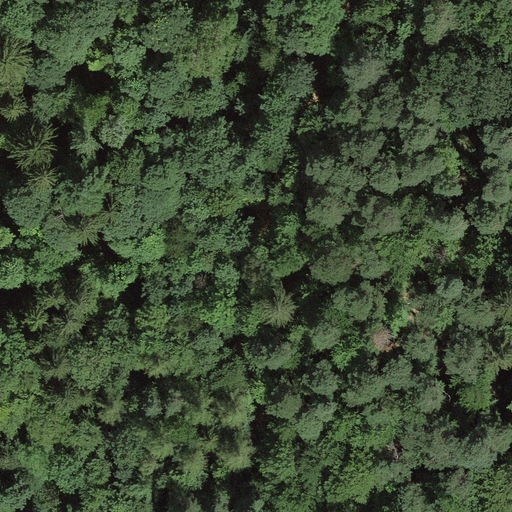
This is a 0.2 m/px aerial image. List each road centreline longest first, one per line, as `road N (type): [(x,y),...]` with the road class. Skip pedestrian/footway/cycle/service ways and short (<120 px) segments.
road 1 (track): [(348,0),(291,140),(246,291),(242,340),(258,406),(302,511)]
road 2 (track): [(80,511),(88,410),(103,354),(192,159),(200,102),(193,0)]
